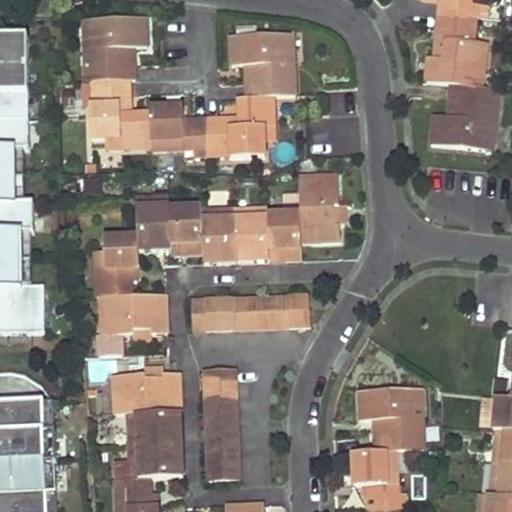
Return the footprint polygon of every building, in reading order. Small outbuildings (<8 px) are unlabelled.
[(434,30),(477,35),(480,8),(475,6),(436,4),(435,18),(434,30)] [(95,100),(134,100),(133,70),(124,69),(124,52),(137,52),(148,51),(147,20),(85,22),(87,86),(95,86),(95,100)] [(434,30),(434,42),(476,46),(477,35),(434,30)] [(280,144),(279,100),(299,98),(298,68),(286,68),(284,38),(238,40),(238,71),(249,72),(260,71),(260,89),(250,89),(251,101),(245,102),(244,116),(233,116),(234,157),(234,163),(271,161),(271,146),(280,144)] [(286,68),(298,68),(297,38),(284,38),(286,68)] [(0,336),(11,337),(46,336),(46,289),(33,289),(24,290),(23,236),(33,236),(35,236),(35,206),(26,206),(17,206),(17,156),(25,156),(31,156),(31,96),(21,96),(21,83),(30,83),(30,40),(0,40),(0,336)] [(476,46),(434,42),(433,51),(432,59),(429,59),(427,87),(446,90),(446,100),(455,101),(453,117),(444,116),(433,116),(430,146),(480,152),(482,122),(494,123),(498,96),(484,92),(486,48),(476,46)] [(124,69),(133,70),(137,69),(137,52),(124,52),(124,69)] [(249,72),(250,89),(260,89),(260,71),(249,72)] [(21,96),(31,96),(30,83),(21,83),(21,96)] [(95,100),(95,111),(123,111),(123,114),(134,114),(134,100),(95,100)] [(445,108),(444,116),(453,117),(455,101),(446,100),(445,108)] [(95,111),(91,112),(92,140),(118,139),(119,147),(150,146),(151,152),(188,151),(186,118),(186,107),(154,107),(154,113),(134,114),(123,114),(123,111),(95,111)] [(196,117),(198,150),(197,158),(224,157),(222,116),(196,117)] [(222,116),(224,157),(234,157),(233,116),(222,116)] [(186,118),(188,151),(198,150),(196,117),(186,118)] [(482,122),(480,152),(491,153),(494,123),(482,122)] [(17,206),(26,206),(25,156),(17,156),(17,206)] [(278,223),(277,215),(264,217),(264,226),(235,228),(233,219),(216,220),(215,203),(178,206),(178,210),(166,211),(165,202),(145,203),(147,232),(111,236),(111,248),(96,250),(99,299),(104,299),(107,337),(141,336),(140,329),(157,328),(157,335),(172,333),(172,321),(171,308),(161,308),(160,295),(142,297),(142,287),(140,265),(158,263),(196,260),(213,259),(214,275),(224,274),(237,273),(237,262),(267,260),(267,272),(274,271),(282,270),(281,259),(296,259),(297,269),(305,269),(313,268),(311,241),(311,231),(326,229),(326,240),(339,239),(350,239),(350,226),(345,226),(343,205),(348,205),(346,179),(307,182),(310,221),(278,223)] [(178,210),(178,206),(177,201),(165,202),(166,211),(178,210)] [(357,205),(348,205),(343,205),(345,226),(350,226),(357,225),(357,205)] [(264,217),(233,219),(235,228),(264,226),(264,217)] [(311,231),(311,241),(326,240),(326,229),(311,231)] [(24,290),(33,289),(33,236),(23,236),(24,290)] [(282,270),(297,269),(296,259),(281,259),(282,270)] [(237,262),(237,273),(267,272),(267,260),(237,262)] [(312,310),(310,296),(196,303),(198,332),(292,323),(291,311),(312,310)] [(291,311),(292,323),(312,322),(312,310),(291,311)] [(140,329),(141,336),(141,342),(157,341),(157,335),(157,328),(140,329)] [(172,376),(172,368),(172,363),(163,364),(153,364),(153,371),(154,377),(172,376)] [(249,511),(169,511),(167,492),(160,492),(159,477),(188,474),(187,460),(187,453),(174,454),(174,439),(172,423),(185,422),(184,407),(184,403),(174,403),(172,390),(183,389),(182,368),(172,368),(172,376),(154,377),(153,371),(122,373),(122,387),(133,386),(133,405),(136,406),(136,425),(150,424),(152,441),(152,454),(138,456),(139,477),(121,479),(122,511),(272,511),(277,511),(276,498),(263,500),(249,502),(249,511)] [(211,484),(242,483),(237,372),(206,372),(211,484)] [(133,386),(122,387),(123,405),(133,405),(133,386)] [(369,391),(370,422),(389,421),(400,421),(400,434),(390,436),(391,454),(371,456),(372,489),(378,489),(413,487),(410,452),(435,449),(432,388),(369,391)] [(174,403),(184,403),(183,389),(172,390),(174,403)] [(0,511),(59,511),(54,400),(0,402),(0,511)] [(511,511),(511,400),(504,400),(502,433),(508,434),(501,501),(488,500),(486,511),(511,511)] [(400,421),(389,421),(390,436),(400,434),(400,421)] [(172,423),(174,439),(186,439),(185,422),(172,423)] [(136,425),(137,442),(152,441),(150,424),(136,425)] [(187,453),(186,439),(174,439),(174,454),(187,453)] [(152,454),(152,441),(137,442),(138,456),(152,454)] [(378,489),(379,499),(413,496),(413,487),(378,489)] [(379,499),(380,511),(419,511),(419,496),(413,496),(379,499)] [(236,511),(245,511),(247,501),(236,502),(236,511)]
